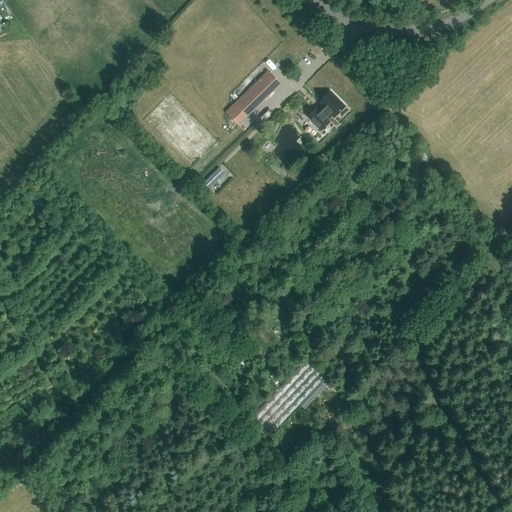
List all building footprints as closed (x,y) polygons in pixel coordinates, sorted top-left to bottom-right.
[(268,70),(238,100),(249,112),(280,82),(268,70)] [(309,114),(307,116),(321,129),(329,121),(327,119),(331,115),(333,117),(345,106),(330,91),(319,102),(322,105),(317,109),(316,108),(314,110),(313,108),(308,113),(309,114)] [(223,194),(217,198),(231,216),(236,211),(223,194)] [(247,347),(257,356),(264,349),(254,339),(247,347)] [(253,416),(272,433),(330,373),(311,355),(253,416)]
